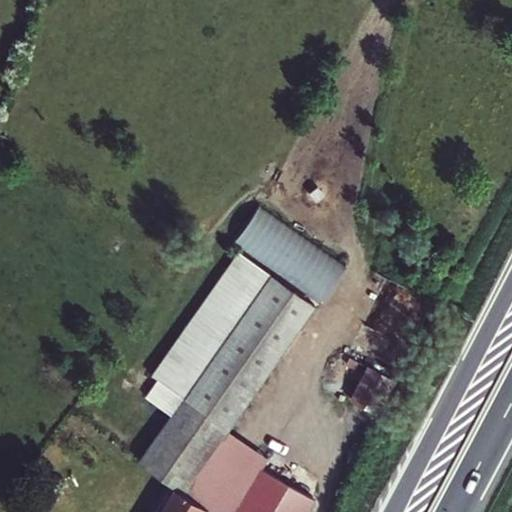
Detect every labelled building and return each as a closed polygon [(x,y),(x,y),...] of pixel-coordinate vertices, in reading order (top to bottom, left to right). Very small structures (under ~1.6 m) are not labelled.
[(263,198),(236,235),(321,297),(348,260),(263,198)] [(256,401),(315,317),(259,278),(200,362),(207,367),(248,395),(256,401)] [(248,395),(207,367),(195,383),(236,411),(248,395)] [(331,420),(347,384),(320,372),(296,422),(321,433),(328,419),(331,420)] [(182,488),(224,428),(183,399),(140,459),(182,488)] [(259,497),(279,467),(255,452),(235,481),(259,497)] [(202,511),(206,507),(170,485),(152,511),(202,511)]
